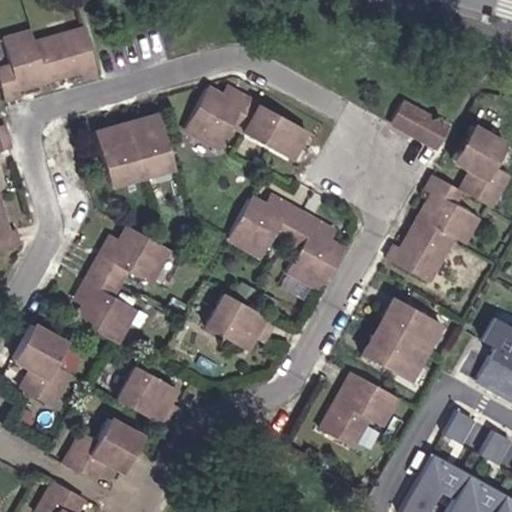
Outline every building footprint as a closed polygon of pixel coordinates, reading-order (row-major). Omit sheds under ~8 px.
[(500,27),(414,0),(158,0),(461,92),(500,27)] [(64,61),(80,57),(67,10),(16,24),(13,14),(0,17),(0,78),(2,78),(0,71),(0,67),(61,50),(64,61)] [(217,85),(223,75),(205,65),(200,75),(217,85)] [(275,116),(280,105),(223,75),(217,85),(200,75),(187,68),(165,108),(197,125),(210,104),(272,137),(282,119),(275,116)] [(451,120),(446,117),(443,113),(441,111),(437,110),(431,109),(403,96),(393,115),(441,138),(451,120)] [(112,179),(171,162),(158,106),(137,112),(139,119),(121,125),(118,117),(96,123),(112,179)] [(486,193),(504,162),(488,152),(499,132),(466,114),(447,146),(474,161),(470,168),(463,164),(456,177),(486,193)] [(448,226),(459,232),(476,202),(450,187),(456,177),(429,163),(419,180),(429,186),(397,241),(388,236),(381,249),(423,271),(448,226)] [(266,190),(271,181),(252,171),(247,179),(266,190)] [(328,222),(314,214),(294,204),(298,196),(271,181),(266,190),(247,179),(234,173),(212,214),(246,232),(258,209),(284,224),(273,246),(306,263),(328,222)] [(294,204),(314,214),(319,206),(298,196),(294,204)] [(119,290),(97,277),(112,250),(134,262),(153,228),(112,204),(104,219),(92,242),(80,236),(67,259),(79,266),(68,287),(61,300),(101,322),(119,290)] [(80,236),(92,242),(104,219),(93,213),(80,236)] [(56,279),(68,287),(79,266),(67,259),(56,279)] [(238,314),(251,320),(262,299),(212,270),(193,305),(232,327),(238,314)] [(405,373),(436,316),(388,290),(378,309),(383,312),(371,333),(368,331),(358,349),(405,373)] [(511,322),(478,304),(465,328),(477,335),(459,369),(500,391),(511,369),(511,322)] [(69,369),(53,359),(64,337),(29,318),(11,352),(38,366),(35,372),(29,368),(22,383),(53,400),(69,369)] [(157,382),(164,370),(123,347),(105,380),(154,409),(163,393),(154,388),(157,382)] [(354,396),(368,403),(382,377),(338,352),(333,363),(338,366),(334,373),(328,371),(307,409),(338,425),(354,396)] [(163,393),(167,387),(157,382),(154,388),(163,393)] [(85,435),(112,450),(132,416),(98,397),(85,419),(70,411),(51,445),(80,461),(88,446),(82,442),(85,435)] [(443,432),(457,407),(440,398),(427,423),(443,432)] [(480,452),(494,428),(477,418),(463,443),(480,452)] [(511,469),(511,440),(500,463),(511,469)] [(511,511),(511,493),(417,441),(384,502),(403,511),(407,511),(426,478),(440,485),(425,511),(454,511),(463,497),(477,505),(472,511),(511,511)] [(71,477),(80,461),(51,445),(42,460),(71,477)] [(77,511),(79,509),(53,494),(55,489),(62,492),(71,477),(42,460),(23,494),(38,504),(33,511),(77,511)]
